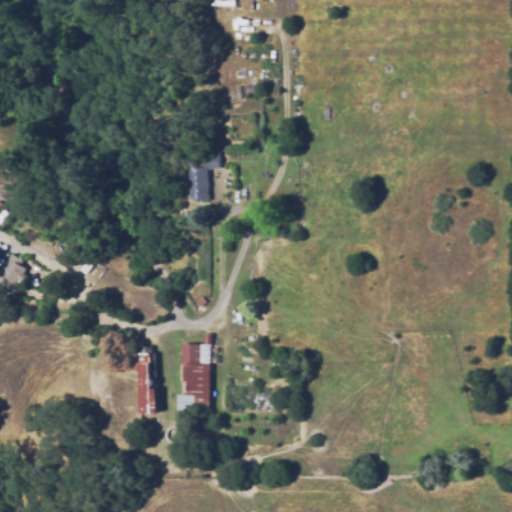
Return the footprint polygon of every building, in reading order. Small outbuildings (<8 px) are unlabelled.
[(207,200),(206,169),(218,169),(218,156),(202,156),(202,168),(188,169),(189,201),(207,200)] [(16,285),(0,273),(0,271),(14,253),(24,261),(22,265),(27,269),(24,273),(27,275),(23,282),(20,280),(16,285)] [(202,305),(197,301),(202,296),(207,300),(202,305)] [(210,418),(183,418),(183,380),(183,344),(206,344),(206,334),(213,334),(213,345),(211,345),(211,364),(211,403),(210,403),(210,418)] [(141,413),(141,368),(135,368),(135,353),(140,353),(140,346),(154,346),(154,353),(159,353),(159,413),(141,413)]
